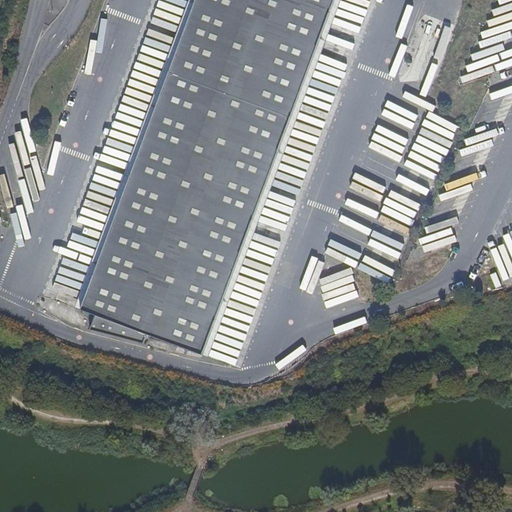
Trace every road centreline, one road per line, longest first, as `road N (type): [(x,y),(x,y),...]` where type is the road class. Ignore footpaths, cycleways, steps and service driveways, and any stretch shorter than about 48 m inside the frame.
road 1 (track): [(511,373),(450,372),(362,408),(211,441),(52,416),(0,390)]
road 2 (track): [(328,511),(401,488),(511,490)]
